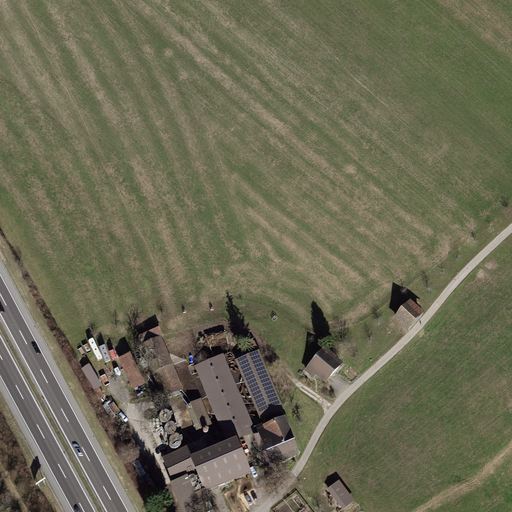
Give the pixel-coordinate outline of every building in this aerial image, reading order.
[(409,303),(392,320),(405,333),(422,315),(409,303)] [(159,338),(138,346),(159,399),(180,391),(159,338)] [(257,352),(234,361),(259,421),(281,412),(257,352)] [(223,353),(194,365),(226,441),(191,455),(187,446),(162,456),(173,481),(188,475),(197,471),(204,489),(205,492),(252,472),(238,439),(256,431),(223,353)] [(325,353),(311,374),(333,389),(347,368),(325,353)] [(131,354),(118,359),(132,391),(145,385),(131,354)] [(82,370),(98,403),(106,399),(90,366),(82,370)] [(186,405),(197,430),(212,424),(202,399),(186,405)] [(285,415),(256,426),(272,466),(301,454),(285,415)] [(195,493),(188,475),(173,481),(170,482),(182,511),(197,511),(212,506),(205,492),(204,489),(195,493)] [(342,511),(353,504),(337,482),(325,491),(341,511),(342,511)]
